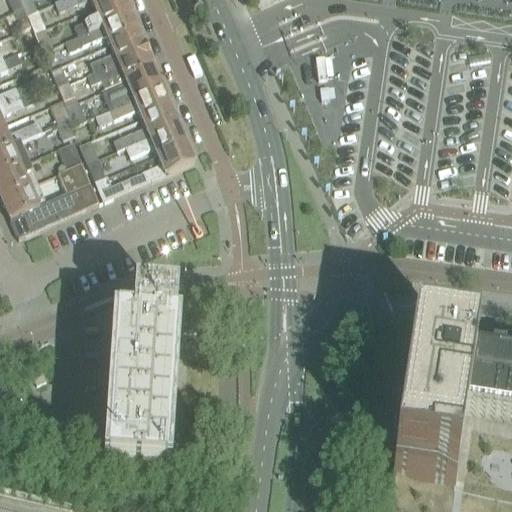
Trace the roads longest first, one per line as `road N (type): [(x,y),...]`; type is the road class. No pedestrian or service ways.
road 1 (unclassified): [(229,190),(14,280)]
road 2 (tertiary): [(511,318),(388,303),(297,335)]
road 3 (residential): [(151,0),(229,190)]
road 4 (residential): [(272,176),(256,107),(210,0)]
road 5 (residential): [(288,511),(297,335)]
road 6 (tertiary): [(276,381),(254,511)]
